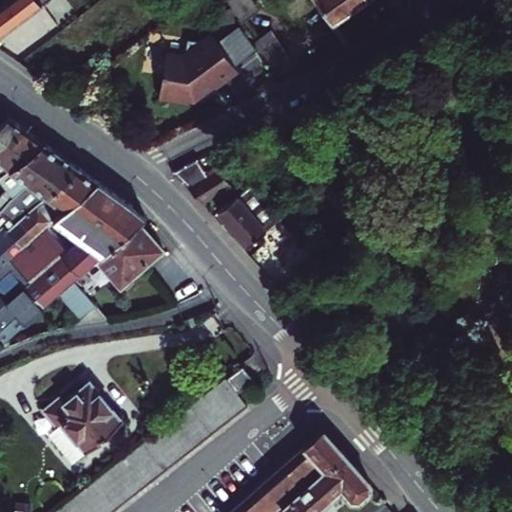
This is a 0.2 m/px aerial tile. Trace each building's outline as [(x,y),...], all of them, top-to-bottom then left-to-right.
[(7,0),(0,6),(0,43),(36,16),(49,5),(51,8),(61,0),(7,0)] [(253,0),(228,0),(245,24),(262,12),(253,0)] [(324,0),(338,19),(355,7),(364,0),(324,0)] [(276,31),(260,44),(276,67),(293,55),(276,31)] [(233,71),(208,36),(185,52),(162,50),(156,99),(188,102),(202,92),(233,71)] [(0,155),(27,132),(18,125),(10,119),(0,129),(0,155)] [(0,155),(0,175),(8,170),(10,174),(47,146),(37,139),(27,132),(0,155)] [(57,153),(47,146),(10,174),(5,178),(18,194),(64,159),(57,153)] [(199,158),(179,167),(196,188),(207,200),(217,195),(227,207),(225,209),(237,224),(261,255),(281,240),(279,238),(292,229),(255,184),(243,194),(219,165),(209,171),(199,158)] [(64,159),(18,194),(10,199),(27,214),(81,171),(71,164),(64,159)] [(81,171),(27,214),(7,230),(4,227),(0,229),(0,348),(59,296),(74,283),(96,263),(139,225),(144,220),(130,208),(118,198),(109,191),(81,171)] [(6,217),(0,224),(4,227),(7,230),(27,214),(10,199),(0,212),(6,217)] [(139,225),(96,263),(120,289),(163,252),(151,239),(139,225)] [(94,304),(74,283),(59,296),(80,318),(94,304)] [(257,379),(245,364),(229,377),(240,391),(257,379)] [(217,387),(240,417),(252,407),(240,391),(229,377),(217,387)] [(71,406),(66,400),(50,415),(64,431),(70,426),(94,453),(129,421),(108,399),(94,384),(71,406)] [(205,396),(229,426),(240,417),(217,387),(205,396)] [(194,405),(217,435),(229,426),(205,396),(194,405)] [(205,445),(217,435),(194,405),(181,415),(205,445)] [(193,455),(205,445),(181,415),(169,424),(193,455)] [(182,464),(193,455),(169,424),(157,434),(182,464)] [(325,511),(330,508),(327,505),(343,492),(352,503),(359,503),(371,494),(372,487),(362,476),(324,430),(224,511),(325,511)] [(145,443),(169,473),(182,464),(157,434),(145,443)] [(134,452),(158,483),(169,473),(145,443),(134,452)] [(121,462),(146,493),(158,483),(134,452),(121,462)] [(111,471),(135,501),(146,493),(121,462),(111,471)] [(123,511),(135,501),(111,471),(99,480),(123,511)] [(75,498),(85,511),(122,511),(123,511),(99,480),(75,498)] [(85,511),(75,498),(65,507),(69,511),(85,511)]
